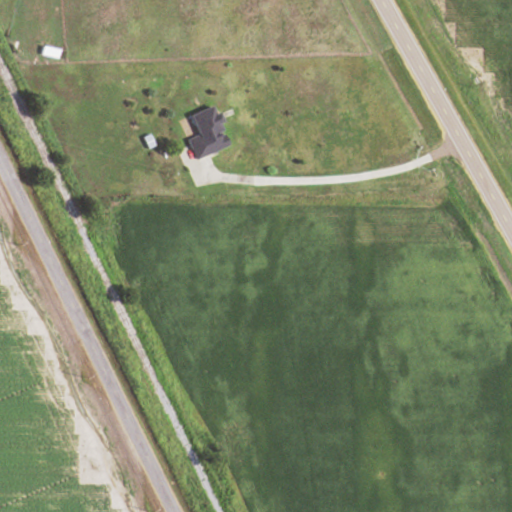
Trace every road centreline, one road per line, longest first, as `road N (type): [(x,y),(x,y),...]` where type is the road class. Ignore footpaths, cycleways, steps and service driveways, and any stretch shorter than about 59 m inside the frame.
road 1 (residential): [(171,511),(0,166)]
road 2 (primary): [(376,0),(511,240)]
